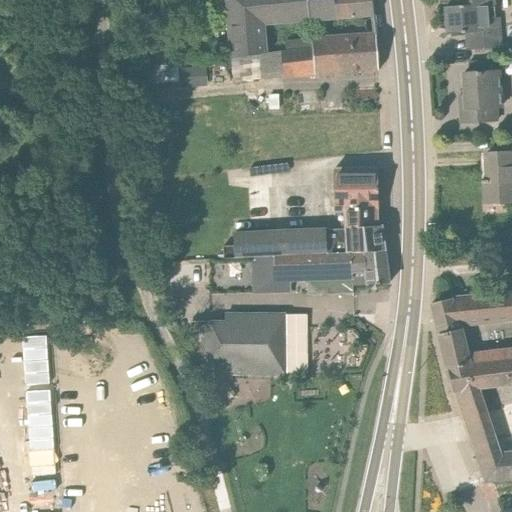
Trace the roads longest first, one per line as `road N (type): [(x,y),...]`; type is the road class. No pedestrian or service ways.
road 1 (secondary): [(410,291),(413,194),(400,0)]
road 2 (secondary): [(410,291),(380,434)]
road 3 (secondary): [(400,433),(410,291)]
road 4 (residential): [(477,511),(445,430),(400,433)]
